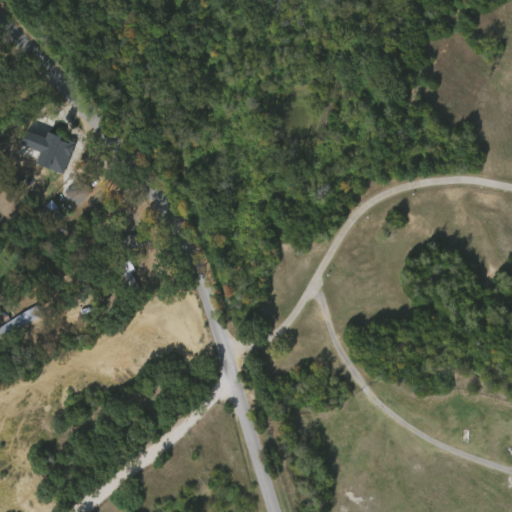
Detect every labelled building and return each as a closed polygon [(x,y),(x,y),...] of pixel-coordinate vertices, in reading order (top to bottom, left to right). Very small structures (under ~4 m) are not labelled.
[(0,60),(15,82),(0,92),(0,60)] [(80,147),(73,165),(69,163),(64,175),(48,168),(52,157),(47,155),(51,145),(56,147),(60,139),(80,147)] [(63,149),(48,143),(36,173),(52,179),(63,149)] [(89,195),(78,205),(66,191),(82,177),(94,191),(89,195)] [(53,197),(66,210),(81,196),(69,182),(53,197)] [(126,294),(121,277),(123,277),(120,267),(111,270),(119,296),(126,294)] [(42,313),(4,336),(0,330),(0,325),(36,304),(42,313)]
